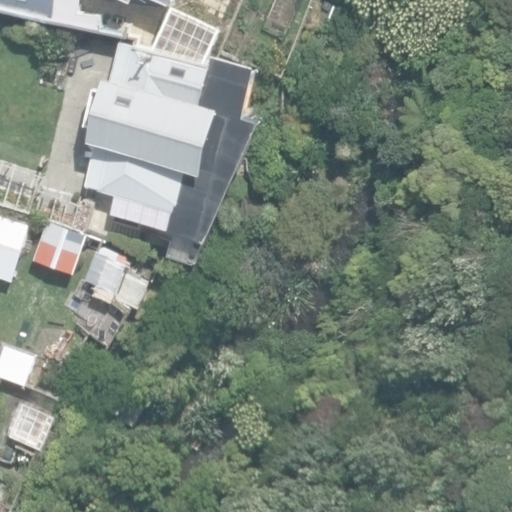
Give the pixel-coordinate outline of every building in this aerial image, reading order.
[(0,0),(0,4),(101,27),(103,0),(139,0),(168,4),(168,0),(0,0)] [(265,57),(122,37),(115,85),(91,82),(85,123),(94,124),(86,180),(179,203),(175,223),(227,231),(289,98),(260,94),(265,57)] [(41,175),(32,205),(82,220),(90,190),(41,175)] [(96,319),(117,331),(134,300),(113,288),(96,319)] [(15,430),(53,444),(66,408),(27,394),(15,430)]
